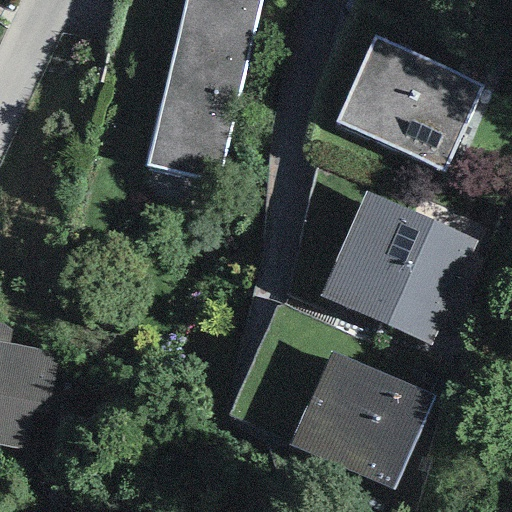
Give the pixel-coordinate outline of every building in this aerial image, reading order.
[(260,0),(185,0),(147,166),(219,182),(260,0)] [(484,85),(374,36),(335,122),(445,171),(484,85)] [(478,244),(365,192),(318,296),(431,348),(478,244)] [(11,327),(0,324),(0,446),(60,457),(79,357),(8,344),(11,327)] [(393,490),(433,397),(328,352),(288,446),(393,490)]
